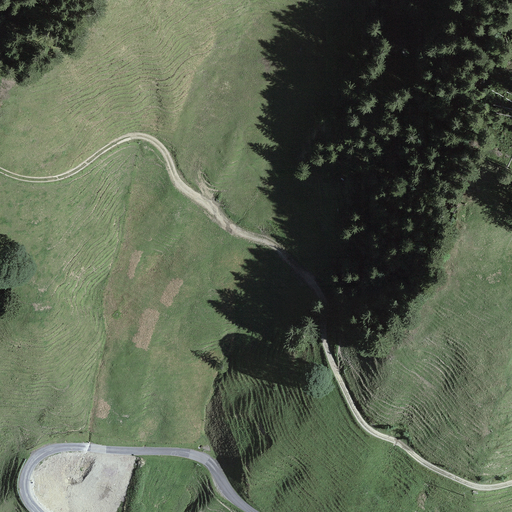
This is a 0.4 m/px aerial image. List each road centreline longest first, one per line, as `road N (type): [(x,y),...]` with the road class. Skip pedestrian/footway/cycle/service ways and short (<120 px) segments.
road 1 (track): [(511,482),(469,484),(370,430),(330,358),(312,282),(288,255),(236,229),(188,190),(156,142),(125,137),(52,181),(0,169)]
road 2 (track): [(37,511),(23,489),(29,465),(71,446),(197,454),(252,511)]
